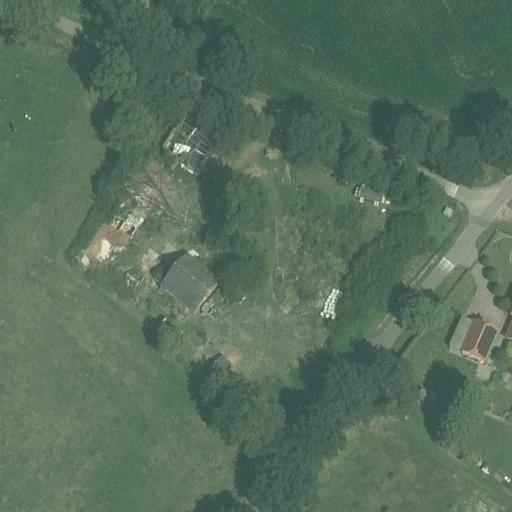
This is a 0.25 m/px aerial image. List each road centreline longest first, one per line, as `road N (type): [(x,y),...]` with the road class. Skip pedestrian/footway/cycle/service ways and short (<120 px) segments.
road 1 (unclassified): [(489,207),(92,32),(0,1)]
road 2 (unclassified): [(245,511),(489,207)]
road 3 (track): [(342,141),(333,174),(352,194),(333,222),(290,253),(211,262)]
